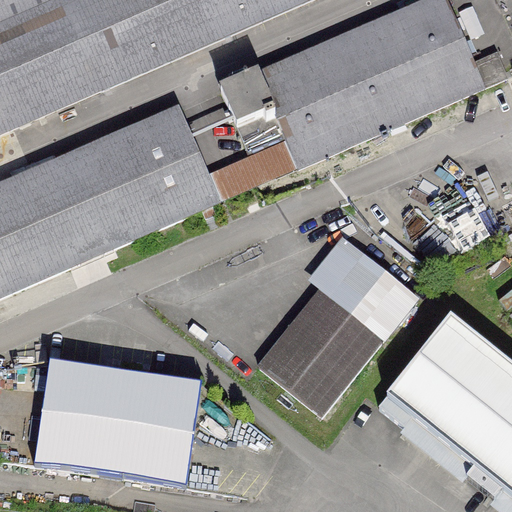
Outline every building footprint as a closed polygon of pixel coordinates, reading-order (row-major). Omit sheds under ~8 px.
[(0,0),(0,143),(332,0),(0,0)] [(436,0),(260,76),(302,171),(491,90),(451,0),(436,0)] [(0,180),(0,307),(230,207),(183,101),(0,180)] [(473,206),(446,221),(467,258),(494,244),(473,206)] [(312,279),(320,286),(386,342),(423,296),(348,234),(312,279)] [(325,417),(386,342),(320,286),(258,362),(325,417)] [(511,345),(460,304),(379,403),(511,510),(511,345)] [(37,464),(188,487),(203,389),(53,366),(37,464)]
